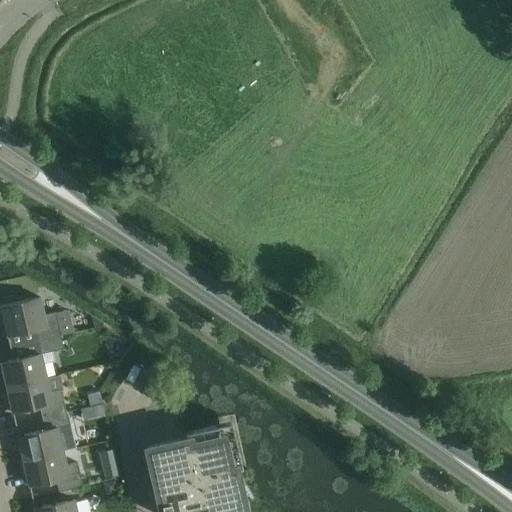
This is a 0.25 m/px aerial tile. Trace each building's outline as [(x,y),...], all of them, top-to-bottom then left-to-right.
[(55,311),(44,314),(40,297),(0,306),(7,335),(34,329),(36,341),(61,336),(58,323),(55,311)] [(90,315),(93,327),(102,325),(103,323),(90,315)] [(61,336),(36,341),(39,354),(1,362),(6,387),(46,378),(43,364),(55,361),(53,351),(64,349),(61,336)] [(46,378),(6,387),(12,411),(39,405),(42,418),(66,412),(61,389),(50,392),(46,378)] [(88,393),(91,405),(102,403),(100,391),(88,393)] [(66,412),(42,418),(45,430),(18,436),(23,461),(63,451),(58,427),(69,425),(66,412)] [(186,438),(147,447),(162,511),(166,510),(166,511),(222,511),(243,507),(234,468),(242,467),(234,434),(227,435),(225,429),(220,431),(218,423),(185,431),(186,438)] [(66,465),(63,451),(23,461),(29,485),(56,479),(59,491),(83,486),(78,463),(66,465)] [(118,475),(116,467),(105,470),(106,477),(118,475)] [(103,482),(104,488),(110,492),(116,491),(114,480),(103,482)] [(76,511),(74,500),(34,509),(34,511),(76,511)]
